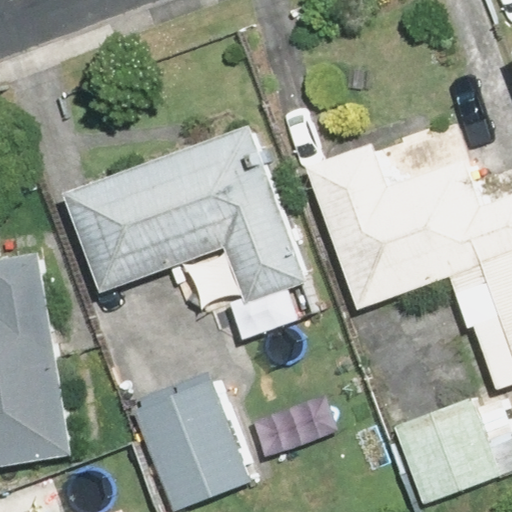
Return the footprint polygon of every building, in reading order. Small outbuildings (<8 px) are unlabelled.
[(511,396),(511,202),(500,207),(460,109),(318,167),(376,309),(462,273),(511,396)] [(217,299),(253,284),(264,309),(329,282),(260,120),(84,194),(129,298),(203,266),(217,299)] [(0,312),(0,470),(90,456),(57,253),(3,262),(11,311),(0,312)] [(225,380),(149,409),(189,511),(192,511),(266,484),(225,380)] [(440,505),(511,475),(511,399),(508,390),(409,430),(440,505)] [(144,511),(139,496),(95,511),(144,511)]
